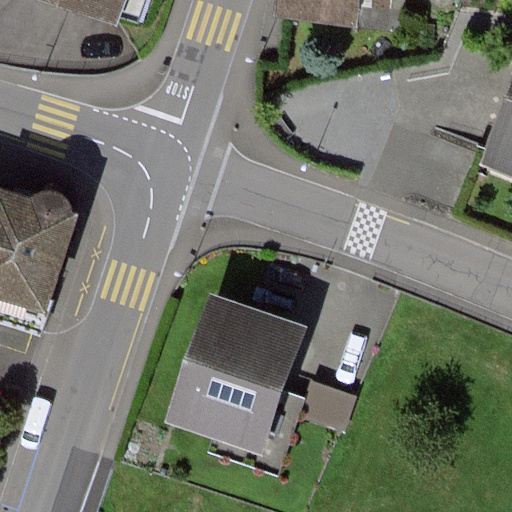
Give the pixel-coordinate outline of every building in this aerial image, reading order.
[(63,0),(122,19),(124,14),(145,21),(151,0),(63,0)] [(287,0),(286,7),(359,13),(361,0),(287,0)] [(511,112),(495,155),(511,161),(511,112)] [(0,200),(0,285),(52,302),(80,216),(70,212),(73,204),(76,194),(52,187),(47,204),(8,191),(5,202),(0,200)] [(299,333),(222,307),(187,411),(264,437),(284,375),(299,333)]
